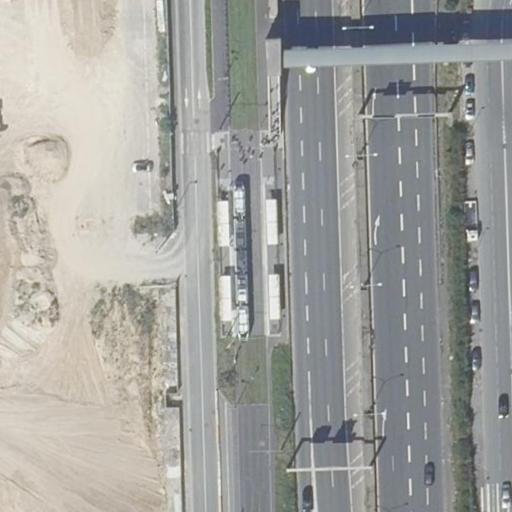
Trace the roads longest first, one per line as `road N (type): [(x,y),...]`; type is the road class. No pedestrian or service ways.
road 1 (tertiary): [(508,0),(511,324)]
road 2 (trunk): [(323,220),(304,369),(308,511)]
road 3 (trunk): [(323,220),(339,511)]
road 4 (trunk): [(407,259),(384,0)]
road 5 (trunk): [(407,259),(426,0)]
road 6 (trunk): [(414,511),(407,259)]
road 7 (trunk): [(318,0),(323,220)]
